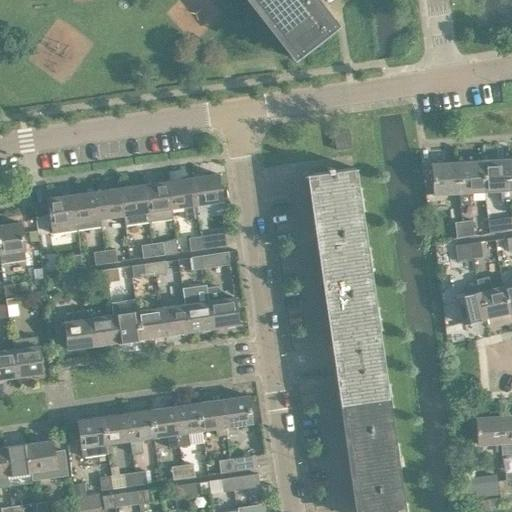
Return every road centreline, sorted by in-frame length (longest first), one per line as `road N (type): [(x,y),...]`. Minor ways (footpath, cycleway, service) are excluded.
road 1 (residential): [(294,511),(239,110)]
road 2 (residential): [(0,143),(239,110)]
road 3 (residential): [(239,110),(451,78)]
